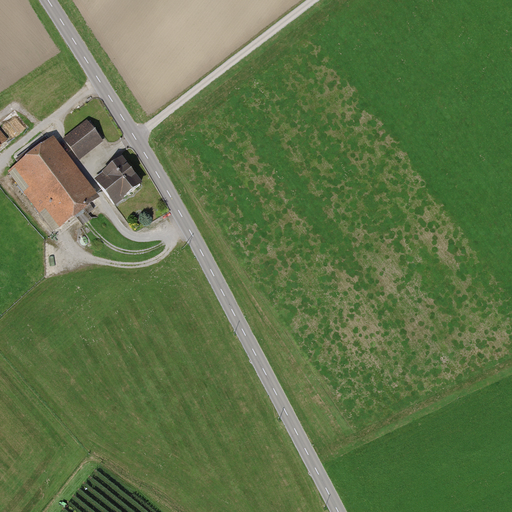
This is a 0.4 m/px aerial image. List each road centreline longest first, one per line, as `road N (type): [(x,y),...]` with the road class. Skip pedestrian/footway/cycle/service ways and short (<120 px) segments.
road 1 (tertiary): [(338,511),(193,235),(48,0)]
road 2 (track): [(135,137),(314,0)]
road 3 (unknown): [(135,137),(91,175),(94,185),(130,235),(183,219)]
road 4 (track): [(100,81),(0,165)]
